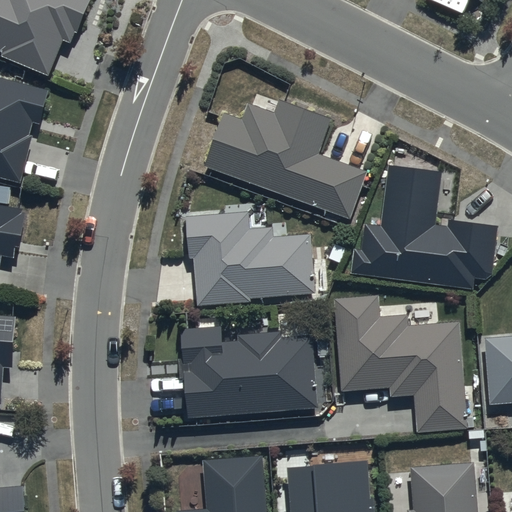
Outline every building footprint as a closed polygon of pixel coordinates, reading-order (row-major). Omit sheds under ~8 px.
[(0,0),(0,51),(5,53),(4,56),(49,75),(64,39),(72,43),(77,32),(78,32),(91,0),(0,0)] [(0,177),(22,183),(34,137),(31,136),(34,124),(40,126),(49,93),(0,80),(0,177)] [(332,120),(281,101),(276,115),(249,106),(244,121),(225,114),(207,167),(350,220),(366,175),(318,157),(332,120)] [(441,173),(390,168),(383,229),(366,227),(363,251),(355,250),(353,275),(473,291),(475,278),(486,280),(493,275),(498,228),(450,222),(449,230),(435,228),(441,173)] [(0,274),(3,258),(15,260),(16,249),(23,250),(28,217),(22,216),(23,210),(0,207),(0,274)] [(248,214),(188,218),(189,253),(190,253),(191,258),(195,258),(198,306),(251,302),(251,298),(316,294),(312,236),(274,238),(273,229),(249,231),(248,214)] [(378,296),(336,299),(343,392),(392,388),(392,396),(415,394),(418,434),(469,430),(461,324),(407,328),(406,317),(380,319),(378,296)] [(0,406),(2,406),(4,369),(14,370),(17,318),(0,317),(0,406)] [(222,329),(183,331),(185,364),(193,364),(194,375),(186,375),(189,418),(318,408),(312,338),(280,340),(280,334),(240,337),(240,342),(223,343),(222,329)] [(511,338),(486,340),(490,406),(511,404),(511,338)] [(267,511),(263,457),(206,463),(209,511),(199,511),(267,511)] [(369,462),(289,469),(292,511),(376,511),(376,500),(372,500),(369,462)] [(476,511),(474,464),(412,468),(414,511),(476,511)] [(0,511),(25,511),(24,488),(0,489),(0,511)]
